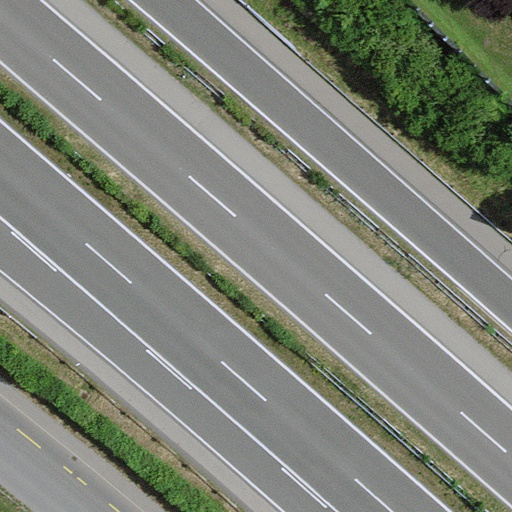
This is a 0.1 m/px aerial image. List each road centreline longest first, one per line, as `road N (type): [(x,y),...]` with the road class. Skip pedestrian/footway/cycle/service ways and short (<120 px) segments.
road 1 (motorway): [(511,456),(0,10)]
road 2 (motorway): [(0,171),(389,511)]
road 3 (motorway): [(0,228),(370,511)]
road 4 (motorway): [(511,305),(165,0)]
